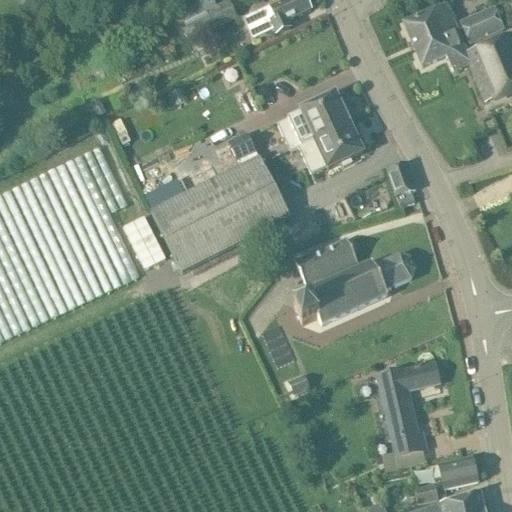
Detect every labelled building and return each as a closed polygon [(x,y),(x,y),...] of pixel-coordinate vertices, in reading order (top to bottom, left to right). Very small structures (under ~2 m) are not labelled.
[(270,7),(249,17),(243,20),(252,41),(274,31),(276,35),(290,29),(286,22),(309,11),(304,0),(291,0),(271,10),(270,7)] [(237,21),(229,2),(212,9),(212,10),(205,13),(201,5),(181,13),(193,40),(237,21)] [(414,50),(457,32),(446,8),(403,27),(414,50)] [(503,32),(494,10),(460,25),(470,46),(503,32)] [(457,32),(414,50),(422,70),(446,59),(453,73),(468,66),(482,97),(511,84),(511,35),(467,55),(457,32)] [(297,149),(310,143),(350,125),(349,124),(348,125),(335,96),(322,101),(322,100),(311,105),(312,106),(299,112),(300,114),(276,126),(289,153),(297,149)] [(350,125),(310,143),(297,149),(310,176),(326,168),(327,171),(339,165),(339,166),(350,162),(350,160),(362,155),(353,135),(354,135),(350,125)] [(227,145),(237,165),(257,156),(247,136),(227,145)] [(182,276),(290,220),(258,158),(150,215),(182,276)] [(415,194),(406,167),(389,173),(401,209),(414,205),(410,195),(415,194)] [(374,269),(372,264),(357,271),(356,268),(358,267),(347,241),(296,265),(308,290),(310,289),(312,292),(306,294),(309,301),(293,308),(302,327),(318,320),(321,327),(387,297),(385,293),(409,282),(414,273),(409,262),(400,258),(374,269)] [(439,387),(435,367),(404,374),(403,372),(377,378),(396,459),(426,453),(422,436),(418,437),(408,394),(439,387)] [(304,377),(288,384),(294,399),(310,392),(304,377)] [(438,468),(438,469),(427,471),(430,480),(433,482),(440,481),(443,491),(477,484),(472,460),(438,468)] [(434,487),(415,491),(418,508),(437,504),(434,487)] [(484,511),(480,495),(425,511),(484,511)]
